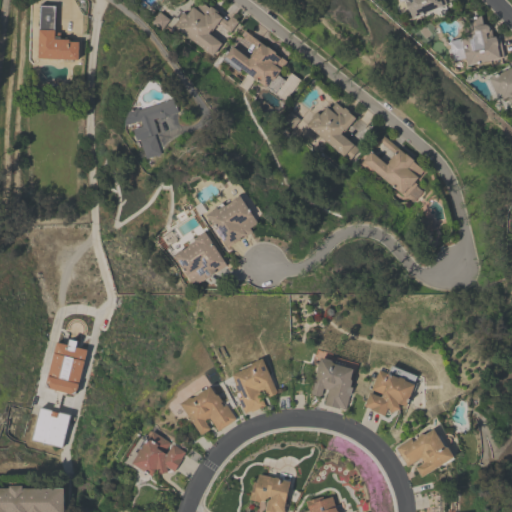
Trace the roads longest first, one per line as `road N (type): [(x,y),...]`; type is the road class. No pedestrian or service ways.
road 1 (residential): [(238,0),(447,170),(466,234),(452,265),(437,272),(413,270),(380,233),(361,227),(339,232),(318,259),(296,269),(260,264)]
road 2 (residential): [(187,511),(223,441),(252,421),(288,412),(320,414),(367,438),(391,470),(402,511)]
